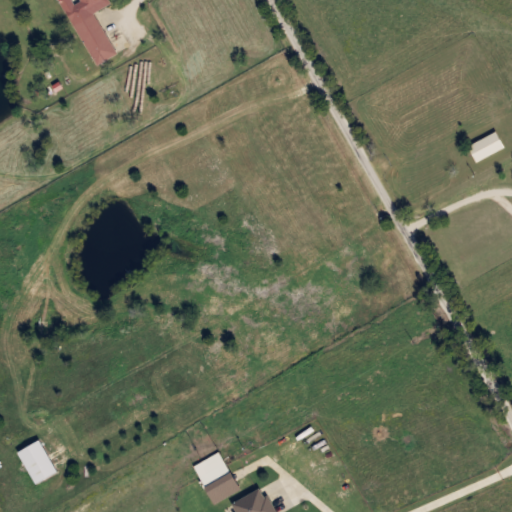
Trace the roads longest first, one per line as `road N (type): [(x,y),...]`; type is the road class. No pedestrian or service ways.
road 1 (residential): [(275,0),(511,415)]
road 2 (residential): [(370,167),(488,121)]
